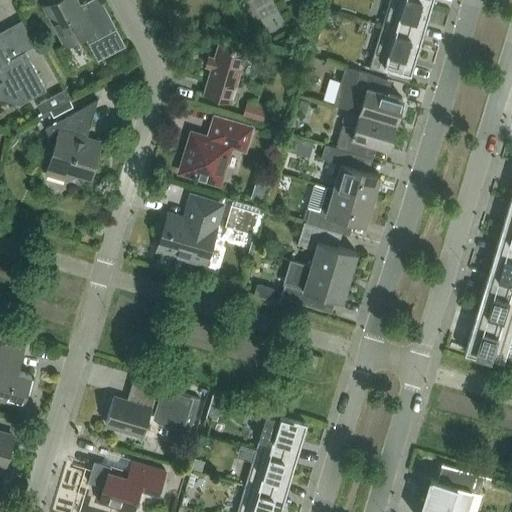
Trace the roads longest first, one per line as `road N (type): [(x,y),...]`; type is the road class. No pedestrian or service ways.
road 1 (residential): [(29,511),(160,78),(118,0)]
road 2 (residential): [(477,0),(369,355)]
road 3 (residential): [(416,371),(511,52)]
road 4 (residential): [(369,355),(322,511)]
road 5 (residential): [(374,511),(416,371)]
